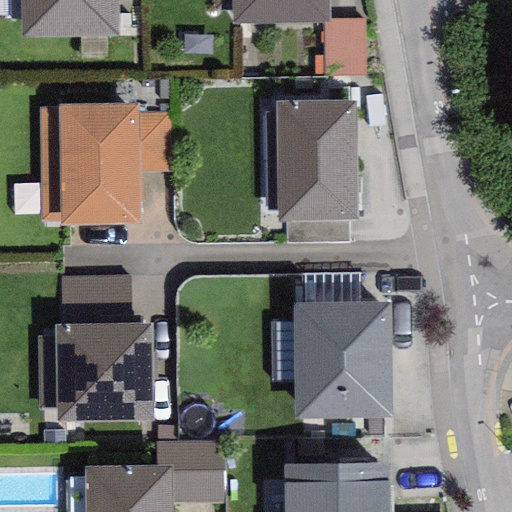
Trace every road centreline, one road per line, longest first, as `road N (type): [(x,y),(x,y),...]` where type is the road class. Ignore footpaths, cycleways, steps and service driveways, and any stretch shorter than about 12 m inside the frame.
road 1 (residential): [(423,0),(476,307)]
road 2 (residential): [(476,307),(509,511)]
